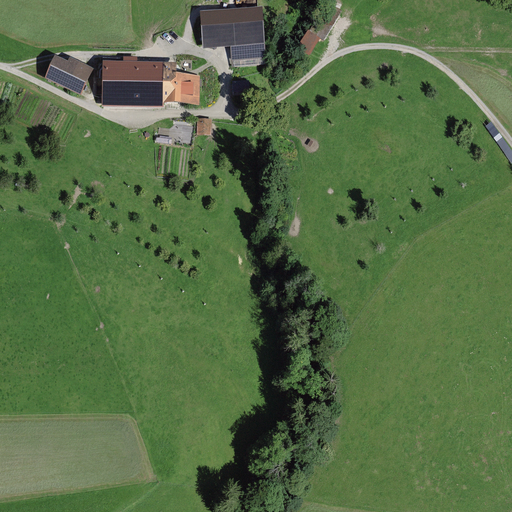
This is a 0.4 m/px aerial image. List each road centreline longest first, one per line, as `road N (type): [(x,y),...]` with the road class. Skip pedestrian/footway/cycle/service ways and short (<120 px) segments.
road 1 (track): [(511,142),(435,61),(394,46),(342,54),(249,112),(140,121),(103,113),(0,66)]
road 2 (track): [(11,69),(71,53),(197,54),(224,77),(218,113)]
